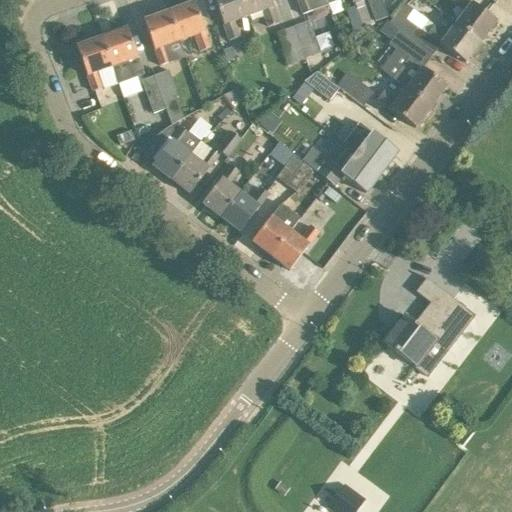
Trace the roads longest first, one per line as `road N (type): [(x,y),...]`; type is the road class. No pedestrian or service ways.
road 1 (residential): [(308,319),(77,137),(42,48),(50,17),(84,0)]
road 2 (tertiary): [(308,319),(511,48)]
road 3 (tertiary): [(107,511),(192,471),(308,319)]
